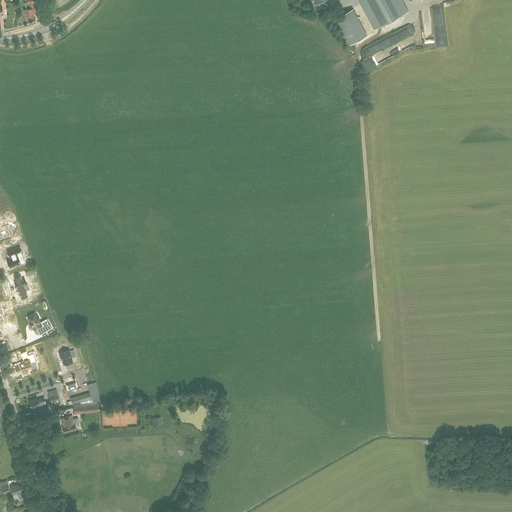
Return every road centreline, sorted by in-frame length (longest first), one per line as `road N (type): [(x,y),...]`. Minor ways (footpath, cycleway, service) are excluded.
road 1 (track): [(379,341),(357,49),(372,36),(356,4)]
road 2 (residential): [(50,511),(0,367)]
